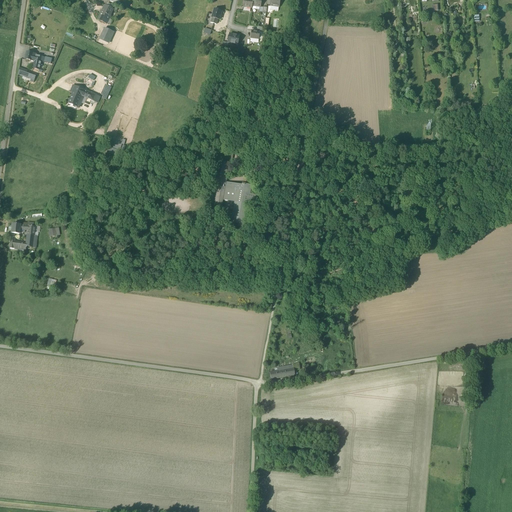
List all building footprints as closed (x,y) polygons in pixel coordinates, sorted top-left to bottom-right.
[(252,8),(252,6),(252,0),(243,0),(243,7),(252,8)] [(278,8),(279,8),(279,0),(270,0),(270,7),(278,8)] [(97,20),(106,24),(107,23),(109,19),(113,10),(104,6),(97,20)] [(211,18),(212,18),(217,19),(219,20),(221,12),(214,9),(211,18)] [(108,37),(109,37),(112,32),(104,29),(102,34),(108,37)] [(113,33),(112,32),(109,37),(108,37),(106,40),(107,41),(100,38),(99,40),(108,44),(113,33)] [(250,39),(258,40),(259,33),(251,32),(250,39)] [(227,43),(237,45),(238,37),(229,35),(227,43)] [(33,62),(34,62),(35,56),(36,54),(26,52),(25,60),(33,62)] [(32,69),(39,70),(40,62),(44,63),(45,58),(35,56),(34,62),(33,62),(32,69)] [(33,82),(34,79),(25,76),(27,72),(19,69),(18,76),(33,82)] [(103,95),(107,97),(111,88),(105,85),(101,94),(103,95)] [(68,103),(76,107),(81,96),(83,97),(86,98),(87,99),(90,93),(75,87),(72,93),(68,103)] [(91,100),(97,103),(100,97),(90,93),(87,99),(91,100)] [(120,150),(122,144),(124,144),(126,139),(123,139),(122,142),(115,141),(111,154),(119,156),(121,151),(120,150)] [(229,161),(232,162),(234,152),(227,151),(225,160),(229,161)] [(238,227),(244,229),(248,206),(255,207),(257,197),(250,195),(252,187),(242,185),(241,187),(231,184),(226,184),(229,164),(225,163),(222,163),(219,178),(217,178),(213,198),(216,199),(215,205),(221,206),(222,201),(234,203),(230,224),(238,225),(238,227)] [(11,233),(19,234),(20,230),(20,225),(12,224),(11,233)] [(49,230),(50,240),(57,239),(56,236),(58,236),(58,229),(49,230)] [(32,247),(34,236),(27,235),(26,245),(26,247),(32,247)] [(49,278),(47,286),(54,288),(56,280),(49,278)] [(270,373),(271,380),(294,376),(293,371),(292,366),(277,368),(278,371),(270,373)]
